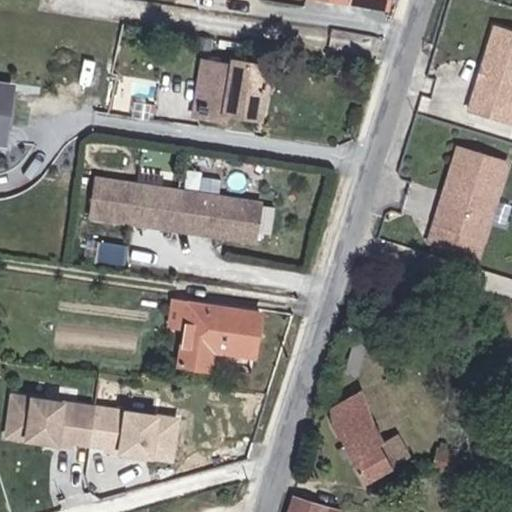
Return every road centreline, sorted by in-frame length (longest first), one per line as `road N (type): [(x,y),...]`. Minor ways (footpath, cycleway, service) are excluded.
road 1 (residential): [(426,0),(268,511)]
road 2 (unknown): [(376,159),(96,116),(64,128),(39,160),(5,180)]
road 3 (unknown): [(73,511),(285,456)]
